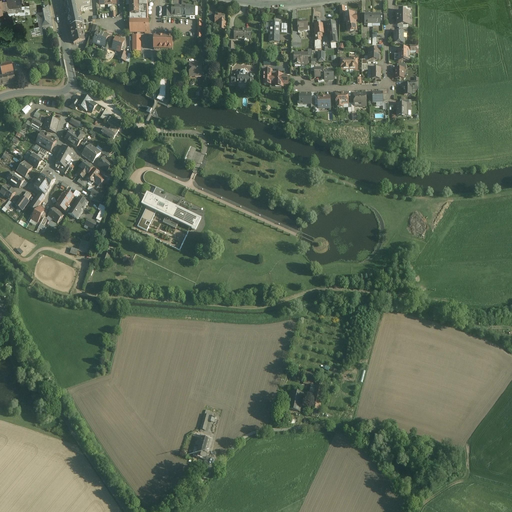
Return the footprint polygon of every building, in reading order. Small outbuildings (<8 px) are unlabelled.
[(65,5),(70,28),(82,25),(80,18),(83,18),(82,15),(90,13),(89,10),(93,10),(92,0),(75,0),(76,2),(65,5)] [(128,0),(128,2),(129,2),(129,14),(129,15),(130,20),(139,20),(139,3),(142,3),(145,3),(145,1),(144,0),(128,0)] [(181,7),(171,7),(171,9),(171,16),(180,16),(181,7)] [(195,7),(181,7),(180,16),(186,16),(190,16),(195,16),(195,7)] [(45,9),(43,10),(41,10),(40,10),(39,10),(37,10),(36,12),(36,13),(37,14),(37,16),(39,25),(41,31),(49,30),(50,30),(52,30),(53,28),(52,27),(52,26),(50,20),(51,20),(50,17),(49,12),(49,11),(49,9),(47,8),(46,9),(45,9)] [(171,9),(163,8),(162,18),(171,18),(171,16),(171,9)] [(354,14),(343,15),(344,22),(346,22),(347,31),(356,30),(355,25),(354,25),(354,21),(356,21),(356,16),(354,17),(354,14)] [(224,16),(215,15),(215,23),(219,24),(224,24),(224,23),(224,16)] [(139,20),(130,20),(130,34),(145,34),(149,34),(149,20),(148,20),(142,20),(139,20)] [(307,20),(297,21),(298,32),(309,31),(309,27),(307,27),(307,20)] [(279,23),(270,23),(269,33),(279,33),(279,23)] [(335,23),(326,24),(328,35),(329,34),(330,39),(337,39),(335,23)] [(70,28),(72,34),(71,34),(72,35),(72,37),(72,38),(74,44),(73,44),(74,44),(81,43),(80,42),(84,42),(83,38),(84,37),(82,25),(70,28)] [(322,25),(314,26),(315,30),(314,30),(315,41),(321,40),(320,34),(323,34),(322,25)] [(240,31),(235,30),(234,39),(245,40),(245,30),(240,30),(240,31)] [(108,36),(97,32),(93,44),(102,47),(104,48),(105,43),(108,36)] [(279,33),(269,33),(269,43),(279,43),(279,33)] [(399,33),(394,33),(394,35),(393,36),(393,37),(394,38),(394,43),(403,43),(403,38),(403,34),(403,33),(399,33)] [(132,36),(132,52),(141,52),(141,36),(132,36)] [(164,36),(163,37),(154,37),(154,50),(172,50),(172,37),(166,37),(164,36)] [(124,42),(116,39),(115,39),(114,40),(113,42),(114,43),(112,48),(115,49),(116,51),(120,52),(124,42)] [(105,43),(104,48),(102,47),(101,50),(107,52),(110,45),(105,43)] [(409,49),(398,49),(398,61),(409,61),(409,49)] [(380,50),(368,50),(368,61),(380,61),(380,50)] [(120,52),(118,59),(125,62),(127,55),(120,52)] [(318,52),(318,62),(326,62),(326,53),(318,52)] [(346,59),(341,59),(341,71),(345,71),(345,70),(349,70),(349,61),(346,61),(346,59)] [(357,59),(352,59),(352,61),(349,61),(349,70),(353,70),(357,70),(357,59)] [(11,63),(0,65),(0,67),(2,76),(7,75),(7,74),(13,72),(11,63)] [(201,65),(190,65),(189,77),(201,77),(201,68),(201,65)] [(373,69),(372,69),(372,71),(372,79),(380,79),(380,69),(373,69)] [(397,69),(395,69),(395,79),(398,79),(399,80),(400,79),(403,79),(403,69),(397,69)] [(274,77),(271,77),(271,71),(264,71),(264,79),(264,81),(264,85),(271,85),(271,83),(274,83),(274,85),(282,85),(283,77),(283,76),(274,76),(274,77)] [(334,71),(326,71),(326,81),(335,81),(334,74),(334,71)] [(13,72),(7,74),(7,75),(7,76),(0,77),(0,86),(2,86),(12,84),(15,83),(13,72)] [(242,73),(241,74),(241,76),(238,76),(238,77),(238,84),(238,85),(242,85),(244,86),(247,86),(248,85),(252,85),(252,82),(253,82),(253,80),(252,80),(253,77),(248,77),(248,75),(245,75),(245,74),(244,73),(242,73)] [(411,85),(404,85),(404,89),(404,95),(411,95),(411,90),(413,90),(413,85),(411,85)] [(382,93),(372,93),(372,95),(372,103),(376,103),(376,102),(383,102),(383,95),(382,93)] [(165,97),(159,94),(157,100),(162,103),(165,97)] [(340,95),(340,94),(336,94),(336,100),(336,101),(336,106),(337,107),(343,107),(342,104),(348,104),(347,94),(344,94),(344,95),(340,95)] [(365,94),(353,94),(354,104),(354,107),(361,107),(361,105),(366,105),(365,94)] [(92,102),(83,96),(81,98),(79,101),(80,101),(78,103),(77,106),(78,106),(80,107),(79,108),(83,110),(84,110),(86,112),(87,111),(90,113),(93,109),(94,110),(97,106),(92,103),(92,102)] [(300,102),(300,105),(303,104),(311,104),(311,99),(311,96),(300,96),(300,102)] [(325,97),(318,98),(318,109),(330,108),(330,97),(325,97)] [(78,103),(74,100),(69,107),(76,110),(78,106),(77,106),(78,103)] [(400,105),(397,105),(397,109),(397,110),(397,116),(402,116),(403,117),(405,117),(406,116),(407,116),(407,105),(400,105)] [(53,120),(46,118),(43,130),(50,132),(53,120)] [(40,123),(34,119),(31,124),(32,124),(38,127),(40,123)] [(80,124),(72,119),(70,123),(78,127),(80,124)] [(122,126),(110,119),(107,123),(107,124),(111,126),(119,131),(122,126)] [(59,122),(53,120),(50,132),(56,134),(59,122)] [(38,127),(32,124),(29,128),(32,130),(33,129),(40,133),(41,129),(38,127)] [(119,131),(111,126),(108,131),(116,136),(119,131)] [(108,131),(104,129),(101,133),(113,141),(116,136),(108,131)] [(78,136),(72,131),(65,140),(76,148),(83,139),(82,139),(84,137),(84,136),(84,135),(84,134),(83,133),(82,133),(81,133),(80,133),(79,134),(78,136)] [(46,133),(45,135),(41,133),(36,144),(50,152),(56,142),(50,138),(51,136),(46,133)] [(98,151),(90,145),(85,151),(82,155),(93,164),(101,153),(100,153),(98,151)] [(100,153),(101,153),(103,155),(110,147),(107,145),(100,153)] [(62,146),(56,162),(61,165),(69,151),(69,150),(62,146)] [(110,147),(103,155),(107,158),(112,151),(110,147)] [(190,147),(184,161),(190,163),(196,150),(190,147)] [(48,153),(40,148),(38,152),(39,153),(45,156),(48,153)] [(69,151),(61,165),(65,169),(68,165),(70,163),(75,155),(69,151)] [(29,158),(31,159),(28,163),(37,169),(42,162),(40,160),(41,159),(37,156),(33,153),(29,158)] [(42,162),(45,156),(39,153),(37,156),(41,159),(40,160),(42,162)] [(80,159),(75,155),(70,163),(75,166),(80,159)] [(105,158),(98,166),(106,172),(113,164),(105,158)] [(32,168),(24,162),(17,172),(25,178),(32,168)] [(93,169),(85,163),(76,174),(81,179),(84,181),(86,179),(93,169)] [(65,169),(61,165),(57,170),(65,175),(70,167),(68,165),(65,169)] [(101,175),(93,169),(86,179),(90,183),(92,182),(94,184),(99,187),(100,185),(102,185),(105,180),(100,176),(101,175)] [(13,173),(8,181),(14,185),(19,177),(13,173)] [(45,175),(40,181),(34,187),(41,193),(45,197),(50,189),(50,188),(55,182),(45,175)] [(19,177),(14,185),(19,189),(24,181),(19,177)] [(15,194),(6,186),(0,193),(0,194),(4,198),(5,197),(10,201),(15,194)] [(97,190),(93,189),(92,192),(90,198),(97,202),(101,203),(105,192),(97,189),(97,190)] [(65,192),(56,206),(66,213),(66,212),(68,214),(81,194),(76,191),(72,197),(65,192)] [(176,208),(163,202),(166,197),(162,195),(154,192),(151,198),(148,196),(144,205),(147,206),(141,219),(150,224),(156,213),(165,217),(162,223),(175,229),(179,222),(193,228),(197,220),(183,213),(175,209),(176,208)] [(31,196),(27,193),(23,198),(27,202),(31,196)] [(41,193),(35,200),(30,207),(36,211),(38,208),(39,207),(44,200),(45,197),(41,193)] [(23,198),(22,198),(16,206),(22,211),(29,203),(27,202),(23,198)] [(88,204),(78,199),(68,214),(77,220),(88,204)] [(9,202),(4,208),(8,211),(13,204),(9,202)] [(45,210),(39,207),(38,208),(31,220),(38,223),(41,218),(45,211),(45,210)] [(64,217),(54,209),(48,216),(57,224),(64,217)] [(104,213),(100,211),(98,215),(98,216),(96,220),(100,221),(104,213)] [(141,219),(137,227),(147,232),(150,224),(141,219)] [(95,224),(88,220),(85,226),(92,229),(95,224)] [(93,236),(88,245),(89,246),(85,254),(91,256),(97,238),(93,236)] [(106,248),(102,260),(108,262),(112,250),(106,248)] [(316,384),(324,385),(325,381),(305,378),(303,385),(311,386),(315,387),(316,384)] [(312,401),(311,409),(312,409),(319,410),(319,411),(324,385),(316,384),(315,387),(312,401)] [(303,395),(291,392),(288,409),(299,412),(303,395)] [(210,440),(201,438),(198,451),(206,454),(210,440)] [(206,454),(198,451),(196,458),(204,460),(206,454)]
